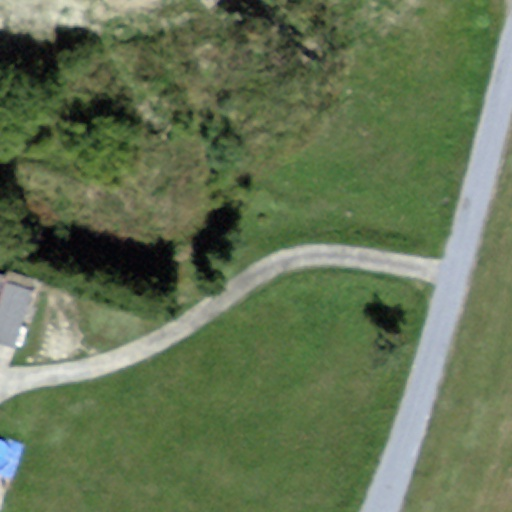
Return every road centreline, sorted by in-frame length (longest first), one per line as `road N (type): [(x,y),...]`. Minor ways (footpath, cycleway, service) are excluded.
road 1 (track): [(370,511),(446,280),(511,23)]
road 2 (residential): [(0,375),(97,363),(244,271),(293,256),(446,280)]
